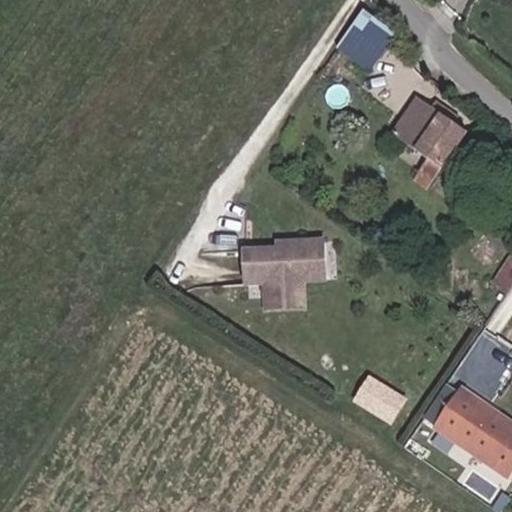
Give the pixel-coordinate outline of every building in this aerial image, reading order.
[(372,71),(402,34),(370,9),(341,46),(372,71)] [(434,162),(422,178),(435,188),(472,133),(427,102),(401,141),(434,162)] [(331,280),(330,242),(302,243),(297,249),(285,249),(253,251),(253,283),(272,283),(273,313),(311,312),(309,281),(331,280)] [(511,253),(495,281),(511,291),(511,288),(511,253)] [(395,419),(362,397),(348,418),(381,440),(395,419)] [(428,444),(503,492),(511,477),(511,442),(490,428),(487,432),(437,402),(417,431),(430,440),(428,444)]
